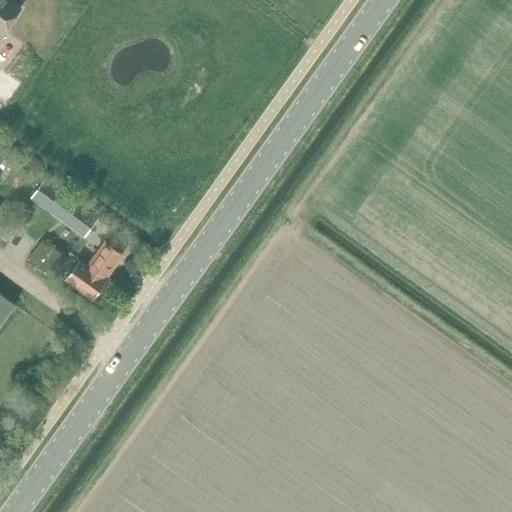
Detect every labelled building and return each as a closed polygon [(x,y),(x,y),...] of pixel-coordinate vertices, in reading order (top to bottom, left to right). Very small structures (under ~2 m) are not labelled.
[(0,0),(0,29),(3,32),(21,8),(9,0),(0,0)] [(99,219),(71,199),(61,191),(46,210),(85,238),(99,219)] [(44,241),(29,259),(49,278),(65,260),(44,241)] [(107,279),(106,279),(118,262),(115,260),(120,253),(106,242),(89,266),(81,261),(67,281),(93,299),(107,279)] [(0,326),(16,305),(0,293),(0,326)]
